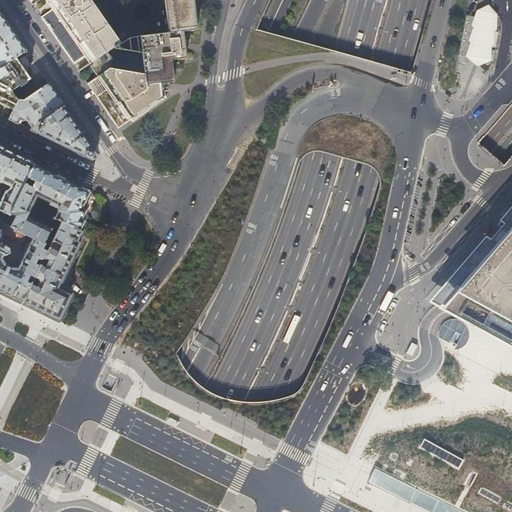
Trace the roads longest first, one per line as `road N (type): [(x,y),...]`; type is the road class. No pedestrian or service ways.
road 1 (trunk): [(318,0),(92,511)]
road 2 (trunk): [(367,0),(285,264),(164,511)]
road 3 (trunk): [(215,511),(328,271),(406,0)]
road 4 (trunk): [(285,0),(245,116),(152,300),(130,327),(86,356),(31,362),(0,351)]
road 5 (primary): [(511,118),(391,268),(261,511)]
road 6 (primary): [(277,511),(404,277),(511,141)]
road 7 (trunk): [(372,99),(320,103),(297,121),(224,309)]
road 8 (primary): [(278,490),(384,275)]
road 9 (trunk): [(224,309),(98,511)]
road 10 (primary): [(278,490),(93,403),(77,387)]
road 11 (trunk): [(224,309),(125,511)]
road 12 (primary): [(372,99),(350,75),(301,75),(204,166)]
road 13 (residential): [(129,169),(7,0)]
road 14 (primary): [(181,222),(77,387)]
road 15 (trunk): [(89,511),(57,430),(0,381)]
road 16 (primary): [(384,275),(416,119)]
road 17 (tertiary): [(384,275),(436,261),(503,188)]
road 18 (primary): [(47,451),(177,511)]
road 19 (trunk): [(255,0),(237,42),(231,97),(212,131)]
road 20 (residential): [(0,132),(120,191)]
road 21 (primary): [(226,0),(211,81),(212,131)]
road 22 (trunk): [(416,119),(444,0)]
